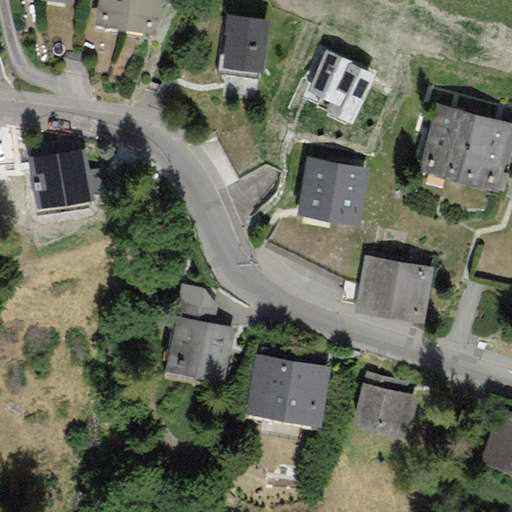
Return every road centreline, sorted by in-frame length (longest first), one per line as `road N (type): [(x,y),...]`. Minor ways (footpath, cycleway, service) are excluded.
road 1 (residential): [(0,114),(128,131),(183,172),(214,219),(232,270),(307,315),(511,385)]
road 2 (unknown): [(31,119),(2,0)]
